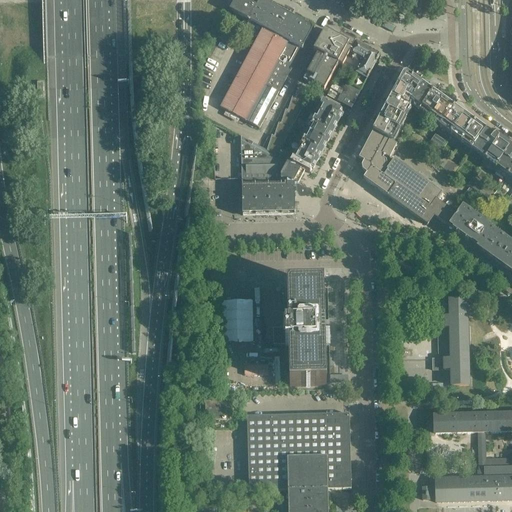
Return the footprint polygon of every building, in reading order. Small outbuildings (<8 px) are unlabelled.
[(259,129),(302,50),(314,28),(292,17),(294,12),(285,7),(282,12),(260,0),(257,7),(249,21),(246,27),(254,31),(252,35),(258,38),(235,82),(230,80),(229,83),(233,85),(220,108),(226,112),(224,116),(227,118),(229,113),(259,129)] [(249,21),(257,7),(244,0),(233,0),(232,3),(233,4),(230,11),(249,21)] [(414,0),(412,6),(418,8),(420,0),(414,0)] [(343,67),(350,54),(355,44),(355,43),(342,36),(341,37),(340,37),(339,39),(329,34),(326,32),(325,33),(324,33),(321,38),(322,38),(321,40),(321,39),(318,44),(319,45),(318,46),(317,46),(315,50),(316,51),(315,52),(318,54),(307,74),(314,78),(313,81),(315,83),(314,85),(324,91),(338,65),(343,67)] [(351,109),(380,56),(355,43),(355,44),(350,54),(354,57),(352,61),(361,66),(346,95),(341,104),(351,109)] [(410,102),(422,86),(406,75),(404,76),(392,98),(407,107),(408,106),(410,102)] [(277,156),(299,116),(311,92),(299,85),(295,99),(293,98),(288,112),(286,111),(281,125),(279,124),(275,137),(272,136),(267,151),(277,156)] [(420,111),(433,94),(422,86),(410,102),(414,105),(414,107),(420,111)] [(341,104),(346,95),(332,87),(327,96),(329,97),(329,98),(332,99),(341,104)] [(431,119),(443,101),(433,94),(420,111),(431,119)] [(404,120),(410,109),(409,107),(408,106),(407,107),(392,98),(385,110),(404,120)] [(441,126),(454,109),(443,101),(431,119),(441,126)] [(341,116),(342,112),(323,102),(317,113),(319,114),(338,124),(342,116),(341,116)] [(452,134),(464,117),(454,109),(441,126),(452,134)] [(398,131),(404,120),(385,110),(379,121),(398,131)] [(332,134),(338,124),(319,114),(316,120),(314,119),(312,123),(332,134)] [(463,142),(475,124),(464,117),(452,134),(463,142)] [(392,143),(398,131),(379,121),(373,133),(392,143)] [(332,134),(312,123),(310,127),(312,128),(309,134),(327,144),(332,134)] [(473,149),(486,132),(475,124),(463,142),(473,149)] [(486,158),(499,141),(486,132),(473,149),(486,158)] [(457,217),(437,203),(442,195),(395,161),(391,158),(397,146),(392,143),(373,133),(359,160),(363,163),(363,164),(362,167),(363,172),(366,174),(366,175),(363,180),(428,226),(434,217),(449,228),(449,227),(457,217)] [(322,154),(327,144),(309,134),(306,140),(304,139),(302,143),(322,154)] [(305,172),(290,164),(277,157),(277,156),(267,151),(262,148),(242,138),(241,138),(242,216),(295,215),(295,185),(298,185),(305,172)] [(498,167),(510,150),(499,141),(486,158),(498,167)] [(322,154),(302,143),(300,147),(302,148),(298,154),(316,164),(322,154)] [(509,175),(511,170),(511,150),(510,150),(498,167),(509,175)] [(316,164),(298,154),(296,153),(290,164),(305,172),(310,174),(312,170),(313,171),(316,164)] [(439,155),(434,163),(443,169),(448,162),(439,155)] [(484,186),(472,178),(467,185),(471,188),(476,191),(479,193),(484,186)] [(467,204),(475,192),(470,189),(462,201),(467,204)] [(488,228),(463,210),(462,209),(457,217),(449,227),(456,232),(456,234),(458,236),(460,235),(465,239),(465,240),(468,242),(469,242),(475,246),(487,229),(488,229),(488,228)] [(498,264),(511,246),(488,229),(487,229),(475,246),(474,247),(498,264)] [(511,274),(511,246),(498,264),(511,274)] [(327,390),(325,328),(324,286),(287,287),(288,328),(285,329),(285,337),(285,346),(289,346),(290,387),(311,387),(311,391),(327,390)] [(470,359),(470,328),(467,328),(467,301),(466,301),(450,301),(449,301),(450,317),(432,318),(432,329),(440,329),(441,360),(433,360),(433,371),(444,371),(445,371),(451,371),(452,387),(468,386),(468,359),(470,359)] [(245,365),(246,375),(270,375),(270,364),(245,365)] [(328,382),(349,383),(349,376),(328,375),(328,382)] [(216,401),(216,394),(203,394),(200,394),(200,406),(205,406),(205,401),(216,401)] [(227,420),(226,403),(216,403),(216,401),(205,401),(205,406),(206,418),(206,419),(216,418),(216,420),(227,420)] [(328,511),(328,490),(351,490),(349,415),(247,418),(249,492),(288,491),(288,511),(216,511),(216,509),(189,509),(189,511),(328,511)] [(478,434),(479,479),(436,480),(437,503),(511,501),(511,415),(434,417),(435,429),(435,435),(478,434)]
